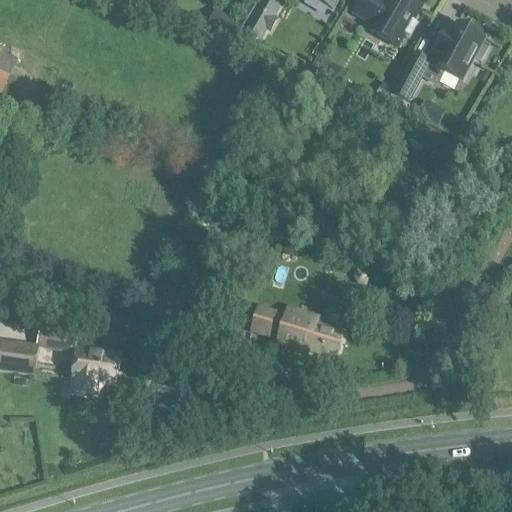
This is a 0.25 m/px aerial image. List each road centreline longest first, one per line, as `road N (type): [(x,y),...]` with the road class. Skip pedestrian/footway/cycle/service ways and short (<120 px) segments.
road 1 (primary): [(122,511),(351,461),(511,442)]
road 2 (unclassified): [(360,396),(0,283)]
